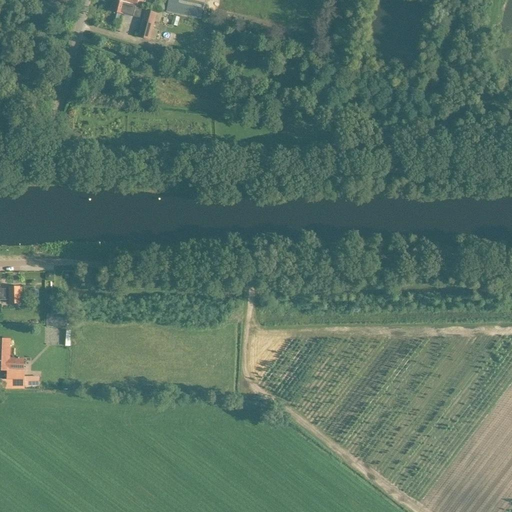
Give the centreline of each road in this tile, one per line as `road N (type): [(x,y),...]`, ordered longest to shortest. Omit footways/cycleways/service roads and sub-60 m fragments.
road 1 (track): [(0,175),(511,165)]
road 2 (track): [(511,250),(94,265)]
road 3 (unclassified): [(0,159),(42,140),(84,0)]
